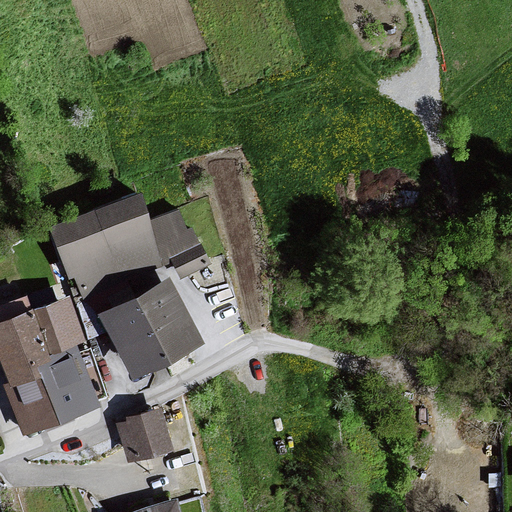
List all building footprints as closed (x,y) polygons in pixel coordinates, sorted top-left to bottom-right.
[(142,189),(47,225),(83,303),(170,275),(209,262),(203,244),(200,200),(150,219),(149,212),(142,189)] [(170,275),(95,312),(134,377),(205,340),(170,275)] [(69,298),(0,320),(0,380),(11,418),(24,434),(99,403),(75,346),(84,339),(69,298)] [(172,448),(161,409),(126,416),(125,421),(115,423),(128,462),(153,456),(156,450),(172,448)] [(176,511),(174,500),(122,511),(176,511)]
